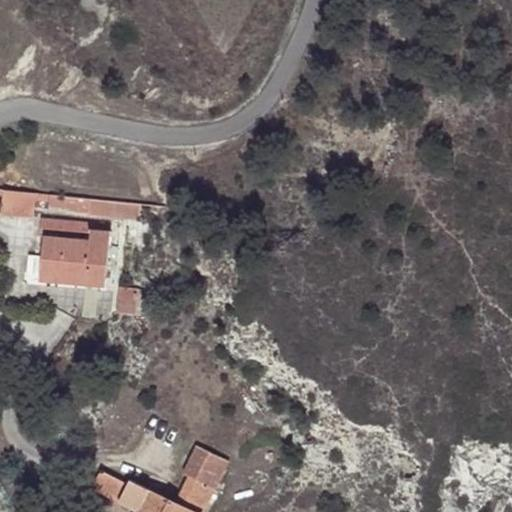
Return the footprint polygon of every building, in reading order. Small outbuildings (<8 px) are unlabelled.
[(5,188),(4,194),(3,213),(34,216),(36,197),(33,191),(5,188)] [(67,195),(51,193),(50,199),(49,205),(66,207),(67,195)] [(97,198),(67,195),(66,207),(96,210),(97,198)] [(95,213),(107,214),(109,199),(97,198),(96,210),(95,213)] [(155,220),(157,204),(137,202),(109,199),(107,214),(107,216),(155,220)] [(89,269),(107,271),(111,223),(42,216),(40,233),(45,234),(41,270),(89,275),(89,269)] [(106,277),(107,271),(89,269),(89,275),(106,277)] [(135,313),(138,288),(121,286),(118,311),(135,313)] [(148,314),(151,289),(138,288),(135,313),(148,314)] [(190,475),(181,491),(185,493),(181,502),(176,500),(131,478),(128,482),(120,499),(139,509),(137,511),(203,511),(230,461),(197,445),(183,472),(190,475)] [(93,486),(120,499),(128,482),(102,469),(93,486)] [(185,493),(181,491),(176,500),(181,502),(185,493)]
